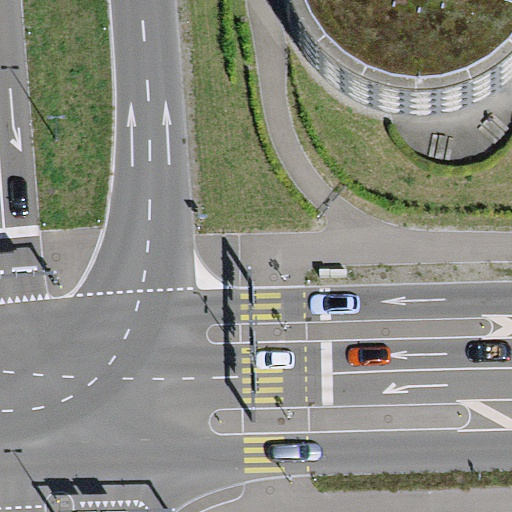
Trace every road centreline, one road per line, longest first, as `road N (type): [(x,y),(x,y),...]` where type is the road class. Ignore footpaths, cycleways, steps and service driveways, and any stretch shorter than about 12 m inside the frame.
road 1 (primary): [(511,372),(366,302),(252,213),(128,58),(96,0)]
road 2 (primary): [(55,442),(269,453),(511,445)]
road 3 (primary): [(511,371),(265,376),(122,341)]
road 4 (primary): [(511,300),(264,307),(122,341)]
road 5 (primary): [(122,341),(147,230),(142,0)]
road 6 (primary): [(0,159),(19,340)]
road 7 (primary): [(55,442),(122,341)]
